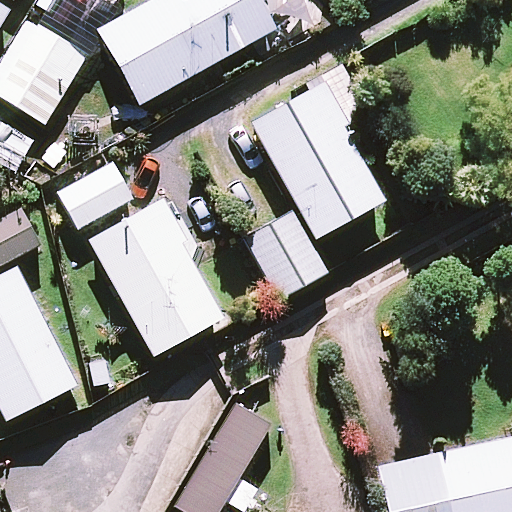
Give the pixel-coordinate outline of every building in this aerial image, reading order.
[(67,0),(41,0),(40,3),(59,15),(67,0)] [(276,34),(258,0),(160,0),(98,34),(139,108),(276,34)] [(0,30),(8,16),(0,10),(0,30)] [(0,101),(44,128),(85,62),(74,56),(83,42),(35,12),(0,68),(0,101)] [(298,212),(313,245),(383,207),(321,92),(252,129),(298,212)] [(0,125),(0,167),(16,176),(33,144),(0,125)] [(112,168),(60,194),(80,235),(132,209),(112,168)] [(222,323),(161,207),(91,244),(152,360),(222,323)] [(313,245),(298,212),(244,241),(277,303),(326,276),(310,246),(313,245)] [(0,270),(39,249),(20,214),(0,225),(0,270)] [(76,390),(16,274),(0,282),(0,414),(6,426),(76,390)] [(511,511),(511,442),(381,471),(389,511),(511,511)]
